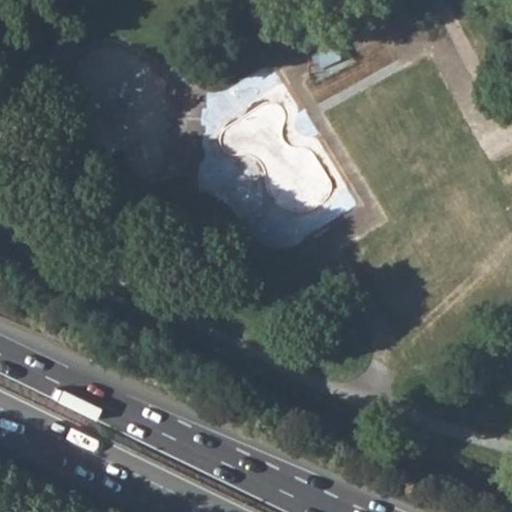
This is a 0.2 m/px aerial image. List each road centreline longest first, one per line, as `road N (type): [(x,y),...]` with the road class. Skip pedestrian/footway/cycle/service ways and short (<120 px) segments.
road 1 (trunk): [(326,511),(0,354)]
road 2 (trunk): [(0,408),(214,511)]
